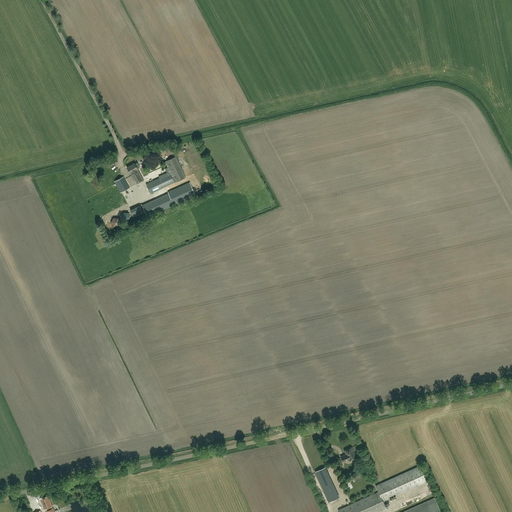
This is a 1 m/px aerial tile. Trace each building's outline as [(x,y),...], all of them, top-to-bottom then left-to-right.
[(167,167),(165,168),(167,172),(159,177),(159,178),(146,184),(151,194),(185,177),(176,157),(165,162),(167,167)] [(135,163),(127,167),(136,184),(144,180),(135,163)] [(130,188),(124,176),(114,181),(120,192),(130,188)] [(142,205),(148,217),(195,195),(189,182),(168,192),(168,193),(142,205)] [(130,209),(131,211),(128,212),(123,212),(121,217),(123,221),(128,221),(130,217),(131,219),(144,213),(140,205),(130,209)] [(345,450),(347,454),(341,456),(343,462),(349,459),(349,460),(356,457),(351,447),(345,450)] [(325,466),(317,470),(331,502),(339,499),(325,466)] [(338,510),(339,511),(375,511),(386,507),(383,501),(427,481),(420,466),(376,486),(378,492),(338,510)] [(52,508),(51,506),(52,505),(48,496),(40,499),(44,509),(46,508),(47,510),(45,511),(55,511),(53,507),(52,508)] [(440,511),(435,499),(406,511),(440,511)]
